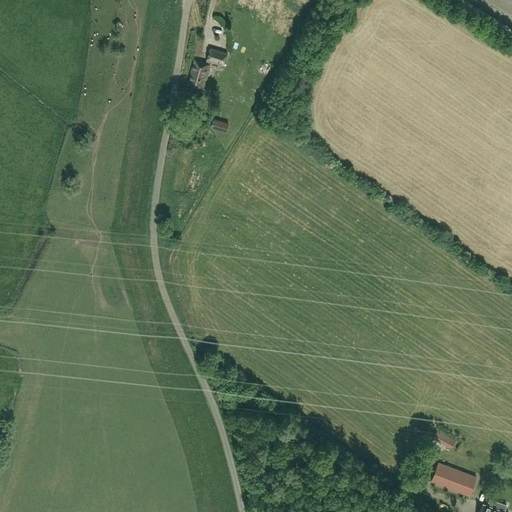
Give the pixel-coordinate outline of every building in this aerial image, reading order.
[(205,60),(224,66),(228,52),(209,47),(205,60)] [(209,64),(193,60),(187,84),(203,88),(209,64)] [(181,120),(187,121),(190,105),(184,104),(181,120)] [(436,430),(432,437),(451,447),(455,440),(436,430)] [(437,464),(430,481),(470,496),(476,478),(437,464)] [(506,511),(504,511),(506,505),(498,502),(495,508),(487,505),(482,503),(479,511),(506,511)]
